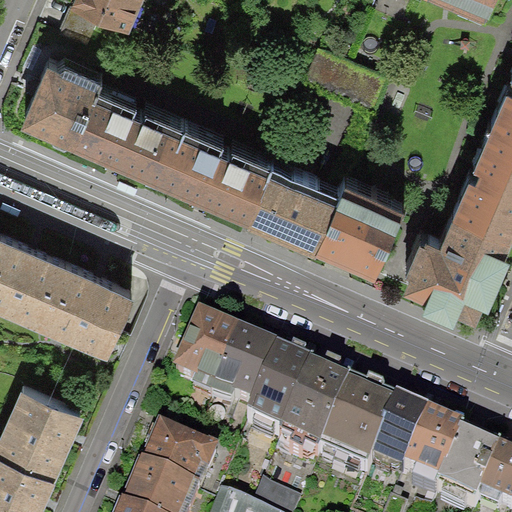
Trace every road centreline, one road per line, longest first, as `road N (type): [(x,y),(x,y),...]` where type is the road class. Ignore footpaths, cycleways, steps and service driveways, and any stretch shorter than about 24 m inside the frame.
road 1 (secondary): [(195,248),(498,376)]
road 2 (residential): [(82,511),(195,248)]
road 3 (secondary): [(0,163),(195,248)]
